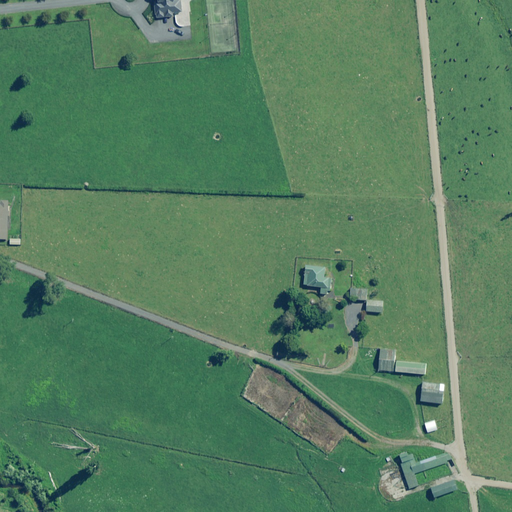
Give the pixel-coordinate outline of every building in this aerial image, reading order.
[(157,0),(158,2),(155,2),(156,18),(186,15),(185,8),(190,8),(188,0),(157,0)] [(0,239),(8,240),(9,204),(0,203),(0,239)] [(326,268),(306,266),(305,274),(309,274),(307,286),(321,288),(320,294),(327,295),(327,291),(331,292),(332,279),(325,278),(326,268)] [(367,290),(356,290),(356,300),(367,300),(367,290)] [(383,302),(367,301),(366,312),(383,313),(383,302)] [(396,350),(381,349),(379,371),(425,375),(426,364),(395,361),(396,350)] [(444,384),(423,382),(421,402),(442,404),(444,384)] [(437,430),(435,421),(424,423),(427,433),(437,430)] [(399,456),(402,467),(410,489),(419,486),(415,474),(452,462),(451,459),(448,451),(415,462),(412,453),(408,454),(408,453),(399,456)] [(458,490),(454,480),(431,488),(435,498),(458,490)]
